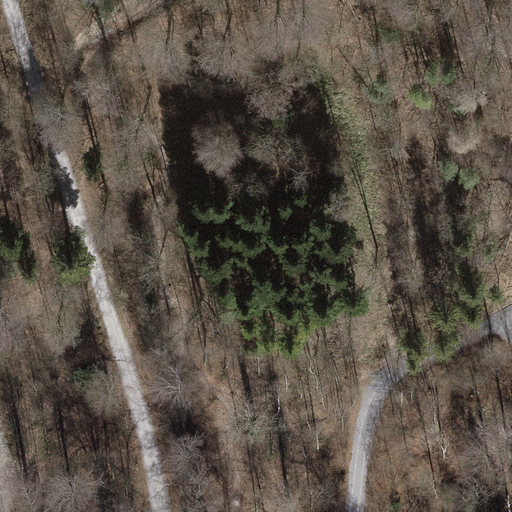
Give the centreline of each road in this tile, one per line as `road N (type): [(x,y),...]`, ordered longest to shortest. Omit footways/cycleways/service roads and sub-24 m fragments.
road 1 (track): [(8,0),(137,398),(163,511)]
road 2 (track): [(353,511),(366,422),(388,377),(508,314)]
